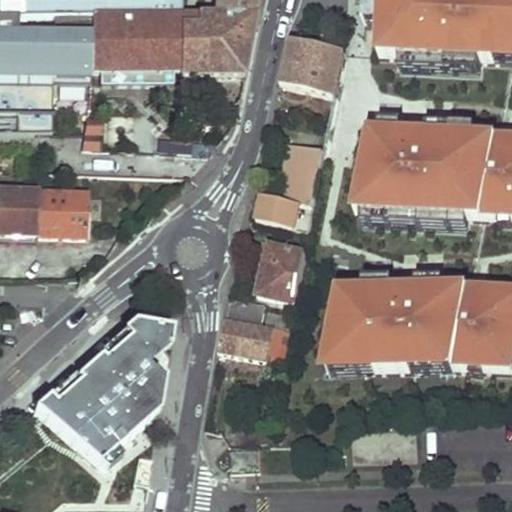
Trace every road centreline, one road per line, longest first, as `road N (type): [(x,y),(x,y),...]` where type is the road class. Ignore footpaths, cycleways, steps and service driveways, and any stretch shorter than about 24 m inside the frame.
road 1 (residential): [(179,498),(511,496)]
road 2 (tertiary): [(190,251),(244,158),(281,0)]
road 3 (tertiary): [(179,498),(205,320),(190,251)]
road 4 (residential): [(0,390),(151,265),(190,251)]
